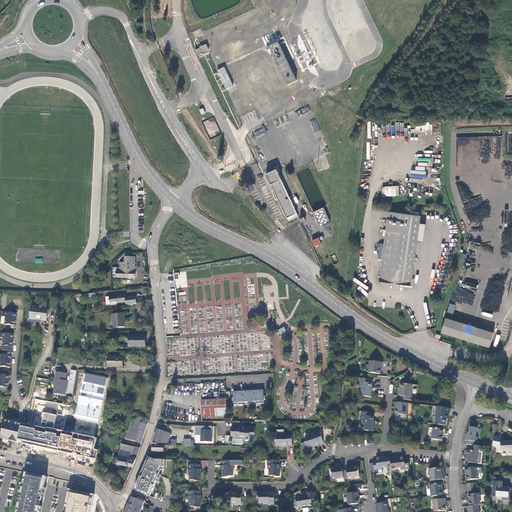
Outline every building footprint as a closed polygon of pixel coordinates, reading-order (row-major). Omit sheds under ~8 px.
[(270,49),(287,86),(297,81),(278,42),(268,46),(270,49)] [(210,51),(207,44),(199,47),(200,48),(202,53),(203,54),(210,51)] [(317,77),(303,46),(299,47),(316,83),(320,81),(317,77)] [(217,70),(227,89),(234,86),(224,67),(217,70)] [(210,140),(221,135),(213,117),(202,123),(210,140)] [(316,133),(321,130),(315,119),(310,122),(316,133)] [(297,214),(276,168),(265,173),(286,218),(287,218),(297,214)] [(399,186),(382,186),(382,196),(398,197),(399,186)] [(330,222),(323,207),(312,212),(319,227),(330,222)] [(382,259),(379,281),(403,285),(403,286),(413,288),(414,279),(412,278),(421,216),(389,212),(386,230),(385,237),(384,244),(382,259)] [(314,247),(321,244),(318,237),(312,240),(314,247)] [(333,265),(339,263),(335,254),(329,257),(333,265)] [(135,278),(135,257),(126,257),(125,263),(121,263),(121,268),(117,268),(117,277),(117,278),(135,278)] [(243,275),(245,300),(271,298),(269,273),(243,275)] [(176,298),(239,296),(238,285),(175,287),(176,298)] [(125,303),(126,307),(136,305),(135,297),(125,298),(125,294),(119,295),(119,296),(105,297),(106,305),(110,305),(110,306),(117,305),(117,304),(125,303)] [(447,312),(453,314),(456,305),(450,303),(447,312)] [(48,308),(32,306),(31,317),(29,317),(28,321),(42,323),(42,321),(47,321),(49,308),(48,308)] [(2,311),(2,316),(6,316),(5,324),(14,326),(16,313),(2,311)] [(124,314),(113,315),(114,322),(115,322),(115,328),(125,327),(124,320),(125,320),(124,314)] [(440,332),(488,347),(493,333),(445,318),(440,332)] [(14,334),(0,333),(0,334),(0,337),(3,338),(2,346),(12,347),(14,334)] [(145,337),(129,337),(129,347),(145,347),(145,337)] [(11,355),(0,353),(0,358),(1,358),(0,365),(0,366),(9,367),(11,355)] [(123,367),(123,357),(108,357),(108,367),(123,367)] [(383,363),(370,361),(369,373),(380,374),(381,367),(382,367),(383,363)] [(68,380),(66,393),(73,394),(76,371),(70,370),(68,380)] [(53,393),(65,395),(66,393),(68,380),(66,380),(67,373),(56,371),(53,393)] [(9,375),(0,374),(0,386),(1,387),(0,391),(6,391),(7,388),(9,375)] [(75,417),(98,422),(108,379),(85,374),(75,417)] [(371,383),(371,379),(361,378),(360,387),(362,387),(361,396),(371,397),(372,391),(372,388),(373,383),(371,383)] [(401,396),(401,399),(412,400),(412,396),(411,396),(412,385),(402,384),(401,391),(400,391),(399,395),(401,396)] [(234,406),(264,404),(264,403),(263,398),(263,396),(263,390),(233,392),(233,400),(234,405),(234,406)] [(227,416),(226,400),(201,402),(202,417),(227,416)] [(407,405),(407,403),(396,402),(395,406),(396,406),(395,421),(400,421),(401,418),(406,419),(407,405)] [(450,413),(450,409),(437,407),(435,418),(447,419),(448,413),(450,413)] [(372,431),(373,424),(373,421),(374,417),(372,416),(372,413),(362,412),(362,420),(363,421),(362,430),(372,431)] [(22,423),(18,443),(57,451),(61,431),(54,429),(57,415),(44,413),(41,427),(22,423)] [(141,443),(148,421),(132,416),(126,438),(141,443)] [(5,419),(1,440),(13,442),(16,443),(18,443),(22,423),(20,422),(18,422),(5,419)] [(212,442),(212,426),(196,426),(196,435),(201,435),(201,441),(212,442)] [(255,435),(255,432),(255,430),(250,430),(250,427),(243,427),(243,429),(240,429),(231,429),(231,432),(231,436),(244,437),(250,437),(250,435),(255,435)] [(469,434),(466,434),(465,434),(464,440),(466,441),(466,445),(471,445),(477,446),(477,442),(475,441),(476,437),(477,428),(470,427),(469,433),(469,434)] [(443,429),(433,428),(431,439),(442,440),(442,436),(443,429)] [(170,434),(157,430),(151,445),(159,445),(160,441),(167,443),(170,434)] [(61,431),(57,451),(96,459),(97,449),(94,449),(96,438),(61,431)] [(323,443),(319,431),(315,433),(312,434),(311,435),(306,437),(307,441),(306,443),(307,448),(315,446),(319,445),(319,444),(323,443)] [(292,446),(292,433),(287,433),(287,434),(283,433),(283,435),(277,435),(277,439),(276,440),(276,445),(283,446),(288,446),(288,445),(292,446)] [(503,438),(494,435),(492,446),(501,449),(501,453),(511,452),(511,441),(503,441),(503,438)] [(120,443),(116,464),(133,468),(138,447),(120,443)] [(465,458),(464,462),(481,464),(482,452),(480,452),(479,451),(479,446),(477,446),(471,445),(470,451),(467,451),(466,458),(465,458)] [(382,467),(391,466),(390,459),(390,456),(383,457),(380,457),(376,458),(376,460),(373,461),(374,470),(382,469),(382,467)] [(163,460),(154,460),(148,457),(135,489),(148,494),(160,465),(163,466),(163,460)] [(409,468),(408,459),(404,459),(404,457),(399,458),(396,458),(390,459),(391,466),(391,469),(400,468),(401,469),(409,468)] [(280,464),(280,460),(267,460),(267,465),(268,465),(268,469),(269,470),(269,476),(273,475),(274,476),(280,476),(280,469),(280,464)] [(235,465),(235,461),(222,461),(222,465),(221,465),(221,469),(222,476),(227,476),(229,475),(233,475),(233,470),(234,469),(234,465),(235,465)] [(197,465),(187,465),(187,469),(188,469),(188,473),(189,473),(189,479),(192,480),(194,481),(200,481),(200,473),(200,469),(199,465),(197,465)] [(343,471),(342,466),(338,466),(338,467),(331,468),(332,479),(344,478),(343,471)] [(351,466),(346,467),(347,471),(348,477),(348,479),(360,478),(358,467),(351,467),(351,466)] [(478,479),(476,467),(464,469),(465,473),(466,473),(467,480),(478,479)] [(429,469),(431,481),(443,479),(442,475),(441,475),(440,468),(429,469)] [(41,511),(49,477),(25,472),(16,511),(41,511)] [(493,481),(491,496),(496,496),(496,497),(501,497),(501,500),(507,501),(508,495),(510,495),(511,489),(508,488),(504,487),(504,489),(501,488),(502,482),(501,482),(494,481),(493,481)] [(430,485),(431,497),(443,495),(443,491),(442,491),(441,483),(430,485)] [(90,511),(95,494),(69,489),(64,511),(90,511)] [(311,492),(311,490),(305,491),(306,494),(306,496),(301,496),(301,495),(300,491),(295,493),(296,500),(295,501),(296,508),(303,507),(303,509),(308,509),(313,508),(312,500),(313,500),(311,492)] [(200,491),(188,491),(188,496),(188,500),(189,501),(189,506),(193,506),(194,507),(200,507),(200,500),(201,500),(201,495),(200,495),(200,491)] [(265,492),(257,492),(258,498),(258,499),(259,503),(264,503),(265,504),(269,504),(269,505),(274,505),(274,492),(269,492),(269,491),(265,491),(265,492)] [(241,505),(241,492),(236,492),(232,492),(224,492),(224,498),(226,500),(226,504),(231,504),(232,504),(236,504),(236,505),(241,505)] [(347,494),(348,505),(359,504),(358,497),(359,497),(358,493),(347,494)] [(469,502),(469,506),(478,505),(480,505),(478,494),(476,494),(468,495),(469,502)] [(129,504),(128,504),(124,511),(139,511),(144,503),(141,501),(142,501),(138,499),(138,500),(132,497),(129,504)] [(433,500),(435,511),(445,510),(444,503),(445,503),(445,499),(433,500)] [(388,511),(387,502),(376,504),(377,510),(377,511),(389,511),(388,511)]
